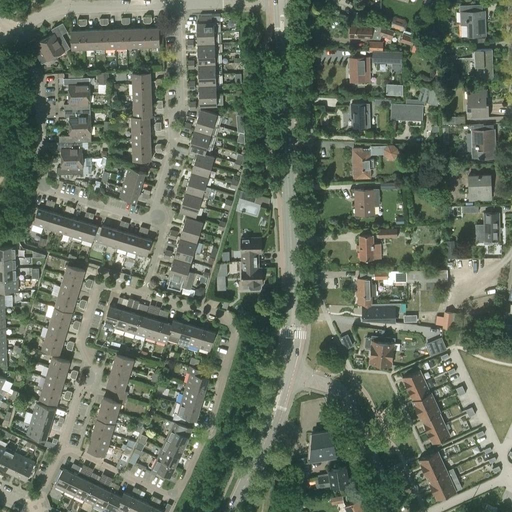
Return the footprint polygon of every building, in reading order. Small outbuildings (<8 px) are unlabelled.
[(460,25),(461,25),(461,37),(485,35),(484,11),(471,11),(471,5),(459,6),(460,25)] [(395,16),(391,18),(389,24),(391,27),(401,31),(405,30),(407,23),(405,19),(395,16)] [(197,34),(220,33),(220,23),(211,23),(211,17),(198,17),(199,23),(196,23),(197,34)] [(45,37),(55,56),(70,48),(62,34),(67,31),(63,23),(51,29),(53,33),(45,37)] [(350,25),(349,38),(382,39),(382,35),(391,38),(394,30),(382,26),(350,25)] [(148,46),(147,28),(137,29),(137,47),(148,46)] [(159,28),(147,28),(148,46),(159,46),(159,28)] [(115,29),(104,30),(105,48),(116,47),(115,29)] [(126,47),(126,29),(115,29),(116,47),(126,47)] [(137,29),(126,29),(126,47),(137,47),(137,29)] [(83,48),(82,30),(71,31),(72,49),(83,48)] [(93,30),(82,30),(83,48),(94,48),(93,30)] [(105,48),(104,30),(93,30),(94,48),(105,48)] [(221,43),(220,33),(197,34),(197,44),(221,43)] [(401,41),(412,44),(415,36),(403,33),(401,41)] [(55,56),(45,37),(37,42),(35,38),(29,41),(41,64),(55,56)] [(382,51),(383,42),(369,42),(369,51),(373,51),(382,51)] [(221,53),(221,43),(197,44),(197,54),(221,53)] [(492,77),(491,49),(473,49),(474,77),(492,77)] [(401,51),(382,51),(373,51),(372,57),(374,57),(374,62),(380,62),(381,58),(401,59),(401,51)] [(198,64),(221,63),(221,53),(197,54),(198,64)] [(365,81),(364,57),(349,58),(350,82),(365,81)] [(222,73),(221,63),(198,64),(198,75),(216,74),(216,73),(222,73)] [(132,84),(150,83),(150,72),(132,73),(132,84)] [(216,74),(198,75),(198,85),(216,84),(222,84),(222,73),(216,73),(216,74)] [(68,85),(68,94),(89,94),(89,78),(63,79),(63,86),(68,85)] [(133,95),(151,94),(150,83),(132,84),(133,95)] [(216,95),(216,84),(198,85),(199,95),(216,95)] [(421,85),(417,99),(425,101),(437,105),(441,91),(421,85)] [(388,86),(388,94),(403,94),(403,86),(388,86)] [(471,113),(471,119),(488,118),(487,104),(484,104),(484,89),(466,90),(467,105),(465,105),(466,114),(471,113)] [(89,94),(68,94),(68,104),(64,104),(64,111),(90,110),(89,94)] [(133,106),(151,105),(151,94),(133,95),(133,106)] [(216,95),(199,95),(199,106),(222,105),(222,96),(216,96),(216,95)] [(406,99),(406,103),(391,103),(390,119),(422,120),(423,105),(424,105),(425,101),(417,99),(406,99)] [(370,128),(370,104),(351,104),(351,113),(353,113),(353,129),(370,128)] [(149,116),(151,116),(151,105),(133,106),(133,116),(149,116)] [(200,109),(197,120),(219,126),(222,116),(200,109)] [(90,126),(90,110),(64,111),(64,117),(69,117),(69,126),(81,126),(90,126)] [(150,127),(149,116),(133,116),(131,116),(131,127),(150,127)] [(442,125),(448,125),(456,125),(455,116),(442,117),(442,125)] [(219,126),(197,120),(194,129),(216,136),(219,126)] [(482,130),(482,125),(470,125),(470,146),(474,146),(474,148),(477,148),(477,158),(495,158),(494,130),(482,130)] [(91,141),(90,126),(81,126),(69,126),(70,136),(59,136),(59,142),(91,141)] [(132,138),(150,137),(150,127),(131,127),(132,138)] [(216,136),(194,129),(191,139),(213,146),(216,136)] [(132,149),(150,148),(150,137),(132,138),(132,149)] [(188,149),(197,152),(197,151),(210,155),(213,146),(191,139),(188,149)] [(60,158),(82,157),(82,142),(59,142),(56,142),(56,149),(60,149),(60,158)] [(396,149),(393,146),(371,146),(371,147),(368,150),(362,150),(362,148),(353,148),(354,178),(369,177),(369,169),(374,169),(373,159),(369,159),(369,157),(371,155),(384,155),(388,158),(393,158),(397,154),(396,149)] [(150,148),(132,149),(133,160),(151,159),(150,148)] [(194,161),(211,167),(214,156),(210,155),(197,151),(197,152),(194,161)] [(238,153),(235,162),(240,164),(244,165),(244,155),(238,153)] [(83,167),(82,157),(60,158),(61,167),(56,168),(56,175),(83,174),(83,173),(85,173),(87,173),(88,171),(88,169),(87,168),(85,167),(83,167)] [(208,176),(211,167),(194,161),(191,171),(208,176)] [(126,174),(143,179),(145,171),(146,168),(140,166),(138,170),(128,167),(126,174)] [(208,176),(191,171),(188,181),(205,186),(208,176)] [(126,174),(123,185),(139,191),(143,179),(126,174)] [(491,199),(490,175),(466,176),(467,200),(491,199)] [(205,186),(188,181),(185,191),(208,198),(211,188),(205,186)] [(136,202),(139,191),(123,185),(119,197),(136,202)] [(380,205),(379,189),(354,189),(355,215),(374,214),(374,206),(380,205)] [(208,198),(185,191),(182,201),(199,206),(205,208),(208,198)] [(442,195),(434,194),(433,206),(442,207),(442,195)] [(196,216),(199,206),(182,201),(179,211),(196,216)] [(42,227),(43,228),(48,211),(38,208),(32,224),(33,225),(31,230),(41,233),(42,227)] [(58,214),(48,211),(43,228),(53,231),(58,214)] [(483,223),(475,223),(475,240),(483,240),(498,240),(498,212),(483,212),(483,223)] [(53,231),(63,234),(69,217),(58,214),(53,231)] [(79,220),(69,217),(63,234),(74,237),(79,220)] [(186,217),(182,227),(199,232),(202,222),(186,217)] [(74,237),(84,240),(89,223),(79,220),(74,237)] [(99,227),(89,223),(84,240),(92,243),(95,232),(97,233),(99,227)] [(97,242),(105,245),(110,228),(102,225),(101,227),(99,227),(97,233),(99,234),(97,242)] [(196,242),(199,232),(182,227),(180,237),(196,242)] [(120,231),(110,228),(105,245),(115,248),(120,231)] [(379,238),(397,237),(397,228),(378,228),(379,238)] [(126,251),(131,234),(120,231),(115,248),(126,251)] [(141,237),(131,234),(126,251),(136,254),(141,237)] [(373,243),(373,234),(359,234),(359,259),(381,258),(381,243),(373,243)] [(141,237),(136,254),(146,257),(151,240),(141,237)] [(177,247),(193,252),(196,242),(180,237),(177,247)] [(241,238),(241,261),(257,261),(257,253),(261,253),(261,237),(241,238)] [(454,240),(446,241),(447,258),(457,258),(456,251),(454,251),(454,240)] [(0,246),(0,257),(16,257),(16,246),(0,246)] [(190,262),(193,252),(177,247),(174,257),(190,262)] [(0,257),(0,268),(17,268),(16,257),(0,257)] [(171,266),(187,271),(190,262),(174,257),(171,266)] [(257,261),(241,261),(242,284),(262,284),(261,268),(258,268),(257,261)] [(227,276),(227,264),(217,264),(217,276),(227,276)] [(63,276),(81,281),(84,270),(67,265),(63,276)] [(184,282),(187,271),(171,266),(168,277),(170,277),(169,283),(180,287),(182,281),(184,282)] [(0,268),(0,279),(17,279),(17,268),(0,268)] [(447,269),(405,270),(405,282),(426,282),(426,289),(446,288),(446,281),(447,281),(447,269)] [(405,282),(405,270),(387,270),(374,270),(374,279),(383,279),(383,282),(405,282)] [(77,291),(81,281),(63,276),(60,286),(77,291)] [(371,306),(371,303),(370,277),(357,278),(358,304),(362,304),(362,307),(371,306)] [(17,279),(0,279),(0,290),(18,290),(17,279)] [(57,296),(74,302),(77,291),(60,286),(57,296)] [(71,312),(74,302),(57,296),(54,307),(71,312)] [(32,302),(27,301),(21,301),(21,305),(26,305),(25,310),(29,311),(30,307),(32,302)] [(371,306),(362,307),(363,318),(390,321),(390,313),(401,312),(401,303),(371,303),(371,306)] [(27,318),(29,311),(25,310),(26,305),(21,305),(21,309),(25,310),(23,316),(27,318)] [(114,328),(120,309),(109,305),(103,324),(114,328)] [(51,317),(68,323),(71,312),(54,307),(51,317)] [(130,312),(120,309),(114,328),(124,331),(130,312)] [(453,312),(444,311),(444,317),(436,316),(435,325),(443,325),(442,328),(450,329),(453,312)] [(140,315),(130,312),(124,331),(135,334),(140,315)] [(151,318),(140,315),(135,334),(145,337),(151,318)] [(65,333),(68,323),(51,317),(47,328),(65,333)] [(161,321),(151,318),(145,337),(155,340),(161,321)] [(167,338),(168,338),(178,342),(183,323),(173,320),(171,324),(167,338)] [(166,343),(168,338),(167,338),(171,324),(161,321),(155,340),(166,343)] [(194,326),(183,323),(178,342),(188,345),(194,326)] [(204,329),(194,326),(188,345),(199,348),(204,329)] [(44,338),(62,343),(65,333),(47,328),(44,338)] [(215,332),(204,329),(199,348),(209,351),(215,332)] [(352,345),(348,334),(341,337),(345,348),(352,345)] [(372,335),(371,337),(365,337),(364,347),(371,348),(369,363),(380,364),(384,336),(372,335)] [(384,336),(380,364),(391,365),(395,338),(384,336)] [(446,348),(442,337),(435,340),(439,351),(446,348)] [(58,354),(62,343),(44,338),(41,349),(58,354)] [(113,364),(130,370),(133,359),(116,354),(113,364)] [(52,356),(48,367),(66,372),(69,362),(52,356)] [(127,380),(130,370),(113,364),(110,375),(127,380)] [(186,383),(205,388),(209,378),(207,377),(209,372),(189,365),(187,372),(190,373),(186,383)] [(66,372),(48,367),(45,377),(63,382),(66,372)] [(425,381),(420,369),(403,377),(408,389),(425,381)] [(124,390),(127,380),(110,375),(106,386),(116,388),(114,394),(125,397),(127,391),(124,390)] [(0,376),(0,388),(1,389),(12,394),(13,390),(10,388),(13,382),(0,376)] [(45,377),(42,387),(60,393),(63,382),(45,377)] [(408,389),(413,400),(412,400),(412,401),(431,392),(430,392),(425,381),(408,389)] [(186,383),(183,393),(202,399),(205,388),(186,383)] [(60,393),(42,387),(39,398),(56,403),(60,393)] [(431,392),(412,401),(417,410),(436,402),(431,392)] [(183,393),(180,403),(199,409),(202,399),(183,393)] [(100,408),(117,413),(120,402),(123,403),(125,397),(114,394),(112,400),(103,397),(100,408)] [(421,420),(440,412),(436,402),(417,410),(421,420)] [(33,414),(52,419),(56,409),(36,403),(33,414)] [(199,409),(180,403),(177,413),(174,412),(172,419),(184,423),(186,417),(195,420),(199,409)] [(114,423),(117,413),(100,408),(97,418),(114,423)] [(440,412),(421,420),(421,421),(422,420),(427,431),(445,424),(440,412)] [(52,419),(33,414),(30,424),(49,429),(52,419)] [(114,423),(97,418),(93,429),(111,434),(114,423)] [(189,437),(188,436),(192,428),(171,421),(168,428),(170,429),(166,439),(184,447),(189,437)] [(49,429),(30,424),(27,434),(46,440),(49,429)] [(427,431),(433,443),(450,436),(445,424),(427,431)] [(107,444),(111,434),(93,429),(90,439),(107,444)] [(310,460),(323,457),(336,455),(333,440),(330,441),(328,430),(312,432),(310,460)] [(107,444),(90,439),(87,450),(104,455),(107,444)] [(179,457),(184,447),(166,439),(161,448),(179,457)] [(0,466),(7,470),(15,452),(6,448),(0,459),(0,466)] [(156,458),(174,466),(179,457),(161,448),(156,458)] [(437,451),(418,459),(423,469),(442,461),(437,451)] [(25,457),(15,452),(7,470),(17,475),(25,457)] [(35,462),(25,457),(17,475),(27,480),(35,462)] [(169,477),(174,466),(156,458),(152,468),(169,477)] [(309,473),(307,461),(296,463),(298,475),(296,475),(297,482),(302,481),(301,474),(309,473)] [(446,471),(442,461),(423,469),(428,479),(446,471)] [(348,483),(346,467),(329,469),(330,475),(318,476),(320,487),(332,485),(332,486),(348,483)] [(65,491),(73,473),(63,468),(54,486),(65,491)] [(451,481),(446,471),(428,479),(432,489),(451,481)] [(83,478),(73,473),(65,491),(74,495),(83,478)] [(93,483),(83,478),(74,495),(84,500),(93,483)] [(457,478),(451,481),(432,489),(437,499),(462,488),(457,478)] [(102,487),(93,483),(84,500),(94,505),(102,487)] [(112,492),(102,487),(94,505),(103,509),(112,492)] [(108,511),(114,511),(116,510),(115,510),(121,496),(112,492),(103,509),(108,511)] [(116,510),(120,511),(125,511),(133,497),(123,492),(121,496),(115,510),(116,510)] [(138,511),(143,501),(133,497),(125,511),(138,511)] [(345,506),(348,511),(361,511),(365,510),(360,499),(345,506)] [(150,511),(153,506),(143,501),(138,511),(150,511)]
